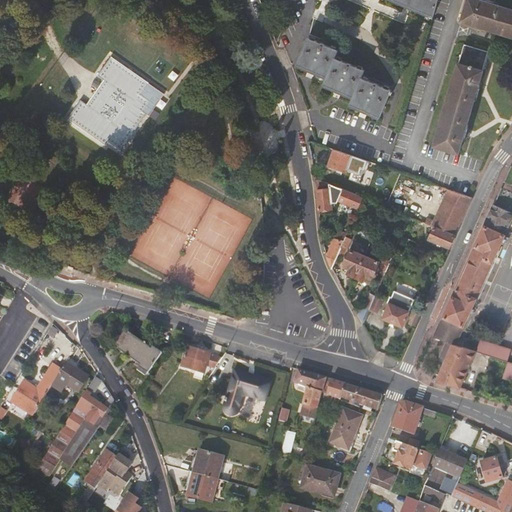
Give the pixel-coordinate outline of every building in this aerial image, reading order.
[(434,11),(437,0),(326,0),(419,38),(430,10),(434,11)] [(467,0),(462,17),(511,31),(511,8),(494,3),(494,0),(467,0)] [(338,48),(309,35),(298,62),(327,74),(324,82),(354,94),(351,102),(381,115),(391,91),(393,92),(394,89),(392,88),(393,87),(362,75),(365,68),(336,55),(338,48)] [(479,85),(489,49),(465,42),(434,143),(459,151),(464,134),(469,136),(471,127),(467,125),(476,94),(481,95),(483,87),(479,85)] [(148,83),(111,57),(97,75),(104,80),(87,104),(81,101),(67,119),(106,145),(108,142),(120,151),(146,114),(141,112),(150,102),(139,94),(148,83)] [(313,139),(309,138),(312,152),(319,150),(317,141),(313,139)] [(347,169),(353,153),(336,147),(330,163),(347,169)] [(364,195),(316,176),(320,207),(332,206),(332,202),(338,201),(339,199),(359,207),(364,195)] [(455,234),(472,195),(441,184),(437,194),(444,197),(434,219),(432,224),(434,225),(455,234)] [(511,221),(511,210),(495,203),(490,215),(510,225),(511,221)] [(432,224),(434,219),(412,210),(410,214),(432,224)] [(510,225),(490,215),(486,224),(506,233),(510,225)] [(506,233),(486,224),(436,332),(434,336),(448,340),(449,340),(456,343),(473,304),(477,305),(479,300),(476,299),(494,260),(497,261),(500,256),(496,254),(506,233)] [(450,246),(455,234),(434,225),(430,237),(450,246)] [(339,252),(345,240),(334,235),(333,243),(334,244),(330,254),(333,265),(339,252)] [(356,276),(366,254),(351,248),(344,264),(350,267),(348,272),(356,276)] [(380,260),(366,254),(356,276),(365,280),(367,275),(373,278),(380,260)] [(385,273),(391,259),(389,258),(386,263),(384,262),(380,271),(385,273)] [(404,325),(416,297),(395,288),(383,316),(404,325)] [(363,304),(371,307),(376,295),(368,292),(363,304)] [(376,295),(371,307),(378,311),(384,298),(376,294),(376,295)] [(416,325),(424,305),(420,303),(416,312),(414,311),(409,322),(416,325)] [(359,313),(364,322),(371,307),(363,304),(359,313)] [(117,349),(140,365),(138,367),(147,374),(162,353),(153,347),(151,349),(128,333),(127,335),(124,332),(115,345),(118,347),(117,349)] [(477,349),(507,359),(511,346),(481,336),(476,349),(477,349)] [(463,345),(456,343),(449,340),(444,351),(443,351),(442,354),(447,356),(438,379),(448,382),(463,345)] [(476,349),(463,345),(448,382),(461,386),(464,379),(465,380),(477,349),(476,349)] [(215,368),(222,357),(187,347),(182,366),(204,373),(206,366),(215,368)] [(63,368),(53,383),(62,388),(67,380),(79,388),(89,373),(77,366),(80,361),(71,355),(63,368)] [(17,390),(40,405),(53,383),(63,368),(53,362),(41,382),(48,386),(43,395),(36,390),(38,387),(25,379),(17,390)] [(325,377),(297,369),(294,382),(308,387),(321,392),(325,377)] [(263,398),(268,381),(233,370),(228,389),(223,404),(223,407),(224,411),(225,412),(227,414),(230,414),(232,413),(234,412),(236,410),(239,397),(241,395),(243,394),(245,394),(250,395),(263,398)] [(97,374),(87,389),(92,392),(94,394),(103,378),(97,374)] [(344,383),(325,377),(321,392),(339,399),(340,399),(341,396),(344,383)] [(41,382),(38,387),(36,390),(43,395),(48,386),(41,382)] [(357,387),(344,383),(341,396),(353,401),(357,387)] [(321,392),(308,387),(301,412),(299,420),(314,424),(320,399),(321,392)] [(368,390),(357,387),(353,401),(364,405),(368,390)] [(87,389),(38,466),(51,474),(56,466),(67,473),(111,409),(106,405),(90,395),(92,392),(87,389)] [(383,395),(368,390),(364,405),(377,410),(383,395)] [(339,399),(321,392),(320,399),(337,406),(339,399)] [(117,400),(113,394),(106,405),(111,409),(117,400)] [(421,414),(424,408),(405,402),(402,404),(394,426),(414,434),(418,422),(421,414)] [(451,425),(454,418),(424,408),(421,414),(425,416),(433,418),(451,425)] [(361,416),(344,409),(331,442),(347,448),(352,433),(354,434),(361,416)] [(430,426),(433,418),(425,416),(423,424),(430,426)] [(445,430),(439,427),(435,436),(442,438),(445,430)] [(292,450),(296,433),(288,431),(284,447),(292,450)] [(407,444),(390,437),(389,441),(396,444),(394,450),(401,452),(397,463),(411,469),(412,465),(427,470),(433,454),(418,448),(407,444)] [(409,438),(407,444),(418,448),(421,442),(409,438)] [(200,449),(194,472),(218,478),(224,455),(200,449)] [(460,478),(467,462),(440,450),(434,465),(454,475),(460,478)] [(113,461),(100,481),(105,485),(114,471),(123,477),(133,463),(119,453),(113,461)] [(80,486),(91,494),(100,481),(113,461),(104,455),(92,472),(91,471),(80,486)] [(497,458),(483,462),(488,481),(503,477),(497,458)] [(338,474),(308,467),(305,477),(307,478),(305,488),(330,495),(333,484),(335,485),(338,474)] [(372,477),(390,485),(393,476),(376,468),(372,477)] [(223,490),(225,480),(218,478),(194,472),(188,494),(212,500),(215,487),(223,490)] [(457,485),(460,478),(454,475),(446,493),(453,496),(457,485)] [(387,491),(390,485),(372,477),(370,483),(387,491)] [(509,511),(511,507),(511,483),(510,482),(501,500),(500,500),(493,511),(509,511)] [(433,489),(426,485),(424,491),(428,493),(427,495),(437,500),(441,492),(433,489)] [(471,492),(457,485),(453,496),(467,502),(467,501),(471,492)] [(130,492),(115,511),(139,511),(142,509),(136,504),(140,499),(130,492)] [(493,501),(471,492),(467,501),(489,511),(493,501)] [(415,511),(419,502),(407,497),(400,511),(415,511)] [(437,511),(439,509),(435,507),(420,501),(419,502),(415,511),(437,511)] [(311,511),(312,509),(286,502),(283,511),(311,511)]
